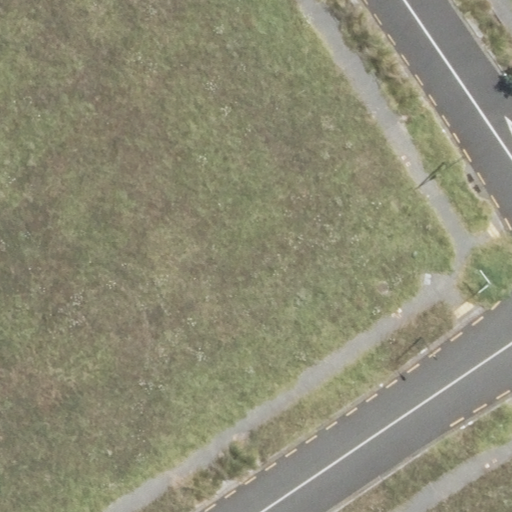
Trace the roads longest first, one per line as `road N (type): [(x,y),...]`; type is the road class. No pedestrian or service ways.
road 1 (residential): [(511,337),(256,511)]
road 2 (residential): [(434,0),(511,114)]
